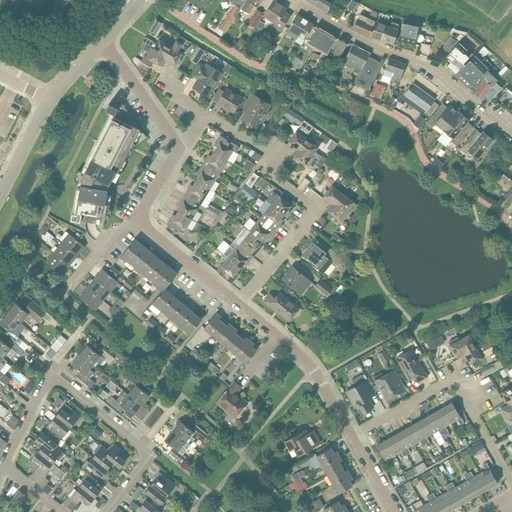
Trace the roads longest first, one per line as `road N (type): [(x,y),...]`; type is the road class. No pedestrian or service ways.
road 1 (residential): [(511,226),(429,166),(411,129),(391,113),(261,67),(154,0)]
road 2 (residential): [(241,307),(316,209),(263,168),(272,155),(207,116)]
road 3 (unclassified): [(511,134),(438,71),(361,41),(289,0)]
road 4 (residential): [(352,437),(455,381),(511,485)]
road 5 (residential): [(241,307),(306,361),(352,437)]
road 6 (residential): [(138,220),(241,307)]
road 7 (residential): [(178,148),(101,44)]
